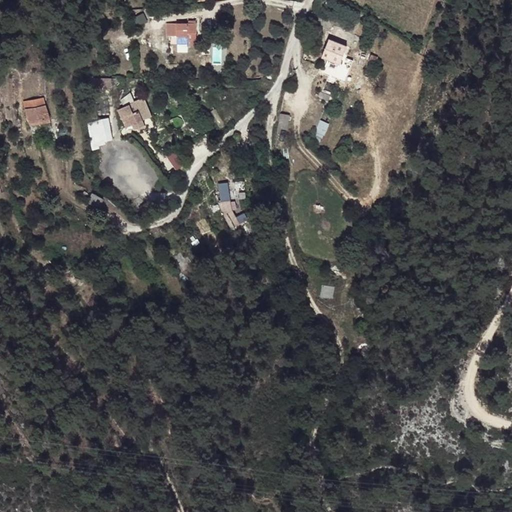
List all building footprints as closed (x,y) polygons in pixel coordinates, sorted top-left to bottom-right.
[(187,29),(187,19),(177,21),(177,30),(187,29)] [(197,28),(198,19),(187,19),(187,29),(197,28)] [(329,33),(320,50),(339,60),(349,42),(329,33)] [(134,107),(131,99),(125,102),(128,108),(134,107)] [(50,119),(46,103),(27,108),(31,123),(50,119)] [(136,117),(134,107),(128,108),(124,111),(128,121),(136,117)] [(114,142),(109,118),(88,122),(93,147),(114,142)] [(327,136),(328,122),(319,121),(318,136),(327,136)] [(231,186),(233,204),(244,202),(241,184),(231,186)] [(215,188),(219,206),(227,206),(224,186),(215,188)]
